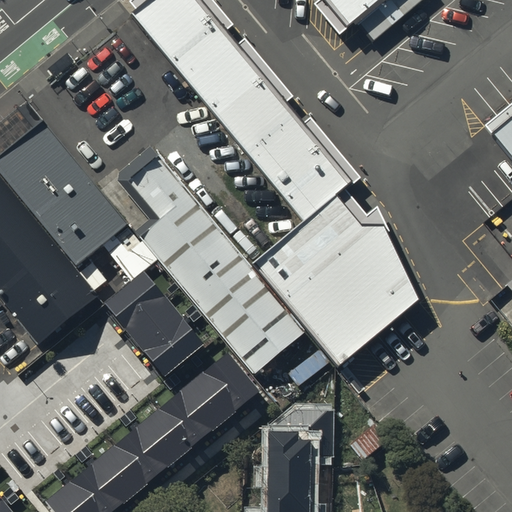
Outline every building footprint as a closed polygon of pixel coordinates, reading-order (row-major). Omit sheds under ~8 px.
[(256,266),(339,372),(421,305),(392,226),(282,89),(210,0),(128,0),(120,7),(304,227),(256,266)] [(273,0),(267,5),(263,9),(286,36),(324,3),(321,0),(273,0)] [(376,0),(380,4),(356,26),(372,46),(427,0),(376,0)] [(28,101),(0,122),(0,171),(74,263),(126,222),(28,101)] [(511,102),(468,138),(481,155),(493,145),(511,168),(511,102)] [(511,168),(493,145),(481,155),(422,204),(467,260),(478,275),(511,245),(511,168)] [(300,332),(152,146),(119,169),(118,179),(148,216),(136,226),(255,371),(300,332)] [(74,263),(0,171),(0,298),(37,343),(99,293),(74,263)] [(148,280),(108,313),(167,386),(208,354),(148,280)] [(123,511),(262,398),(230,358),(48,508),(51,511),(123,511)] [(0,471),(36,441),(11,411),(0,420),(0,471)] [(390,441),(377,425),(350,449),(364,465),(390,441)] [(298,431),(268,431),(266,511),(309,511),(311,440),(298,440),(298,431)] [(9,511),(0,500),(0,511),(9,511)]
